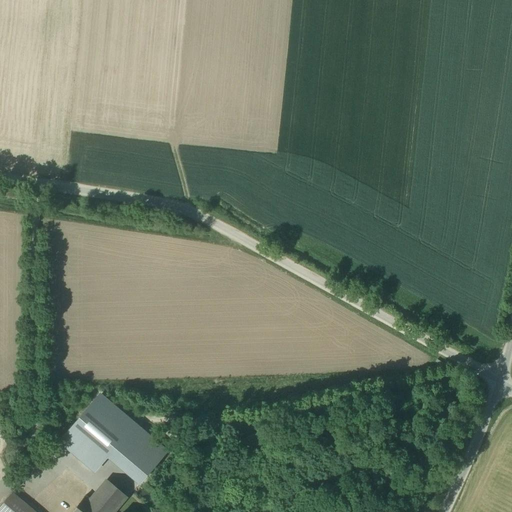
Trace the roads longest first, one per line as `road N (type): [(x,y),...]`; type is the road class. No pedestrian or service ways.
road 1 (unclassified): [(0,178),(188,213),(501,385)]
road 2 (unclassified): [(441,511),(501,385)]
